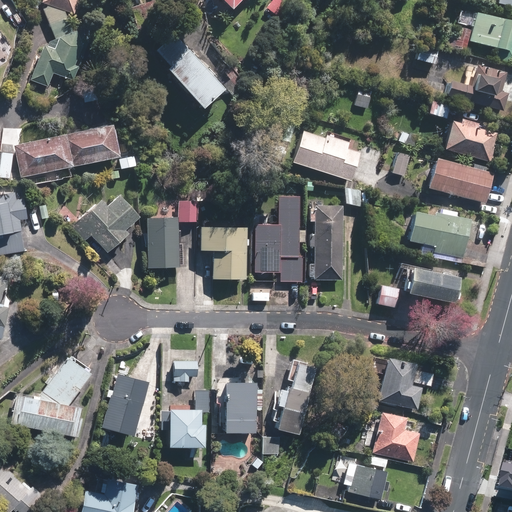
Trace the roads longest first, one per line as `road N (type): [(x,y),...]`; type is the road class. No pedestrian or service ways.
road 1 (residential): [(116,318),(326,317),(491,358)]
road 2 (tertiary): [(452,511),(491,358)]
